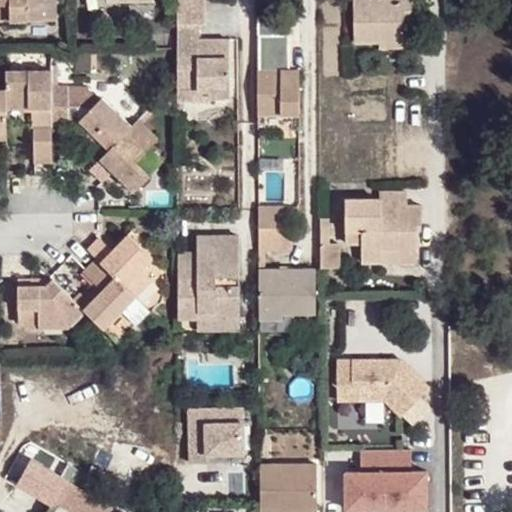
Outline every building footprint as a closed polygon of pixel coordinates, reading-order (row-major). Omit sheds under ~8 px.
[(55,0),(0,0),(0,5),(13,6),(13,22),(54,22),(55,0)] [(205,26),(205,0),(175,0),(176,52),(176,84),(176,89),(192,90),(192,94),(209,94),(208,101),(230,100),(230,74),(220,74),(221,62),(230,62),(230,44),(199,43),(198,26),(205,26)] [(354,43),(380,42),(405,41),(405,25),(405,14),(412,13),(411,0),(356,0),(354,0),(354,43)] [(286,12),(259,12),(258,33),(286,32),(286,12)] [(405,41),(380,42),(380,49),(406,48),(405,41)] [(280,69),(299,69),(299,59),(280,59),(280,69)] [(220,74),(230,74),(230,62),(221,62),(220,74)] [(259,69),(259,113),(299,111),(299,69),(280,69),(259,69)] [(52,108),(52,87),(52,71),(7,71),(7,91),(7,110),(52,108)] [(67,87),(52,87),(52,108),(52,127),(68,127),(67,87)] [(176,89),(177,107),(209,107),(208,101),(209,94),(192,94),(192,90),(176,89)] [(111,150),(132,129),(102,99),(75,127),(92,143),(98,136),(111,150)] [(157,141),(139,122),(132,129),(111,150),(106,156),(90,172),(102,184),(113,174),(121,166),(127,172),(120,180),(133,193),(149,176),(136,162),(157,141)] [(53,164),(52,130),(34,130),(34,164),(53,164)] [(92,143),(106,156),(111,150),(98,136),(92,143)] [(113,174),(120,180),(127,172),(121,166),(113,174)] [(346,199),(347,242),(361,243),(361,261),(382,261),(383,249),(416,249),(416,224),(422,224),(421,205),(408,205),(407,191),(380,191),(381,199),(346,199)] [(290,200),(259,201),(259,223),(289,222),(290,200)] [(292,222),(289,222),(259,223),(260,244),(265,244),(292,243),(292,222)] [(91,255),(129,292),(144,276),(135,265),(144,256),(121,232),(106,246),(93,232),(81,245),(91,255)] [(328,233),(321,233),(321,260),(329,260),(328,233)] [(178,251),(179,319),(200,319),(200,311),(216,310),(217,317),(241,318),(241,288),(228,288),(227,277),(240,277),(240,236),(199,235),(199,251),(178,251)] [(383,249),(382,261),(417,260),(416,249),(383,249)] [(98,324),(129,292),(91,255),(77,268),(95,286),(82,299),(77,303),(84,310),(98,324)] [(329,260),(321,260),(321,286),(339,286),(339,259),(329,260)] [(260,265),(260,314),(282,314),(282,308),(316,308),(316,264),(265,264),(260,265)] [(54,280),(51,277),(38,278),(39,287),(48,287),(54,280)] [(241,288),(240,277),(227,277),(228,288),(241,288)] [(72,299),(54,280),(48,287),(39,287),(38,278),(16,278),(17,329),(36,328),(36,333),(63,333),(84,310),(77,303),(72,299)] [(77,303),(82,299),(77,294),(72,299),(77,303)] [(200,311),(200,319),(200,329),(241,329),(241,318),(217,317),(216,310),(200,311)] [(384,360),(338,360),(338,388),(365,387),(366,400),(386,400),(402,416),(430,388),(408,366),(384,366),(384,360)] [(365,387),(338,388),(338,400),(366,400),(365,387)] [(412,473),(411,450),(359,451),(360,476),(343,476),(343,511),(427,511),(427,473),(412,473)] [(260,456),(261,506),(289,506),(289,498),(318,497),(317,456),(260,456)] [(53,506),(67,481),(31,459),(17,486),(53,506)] [(120,511),(67,481),(53,506),(49,511),(120,511)] [(318,510),(318,497),(289,498),(289,506),(289,511),(318,510)]
